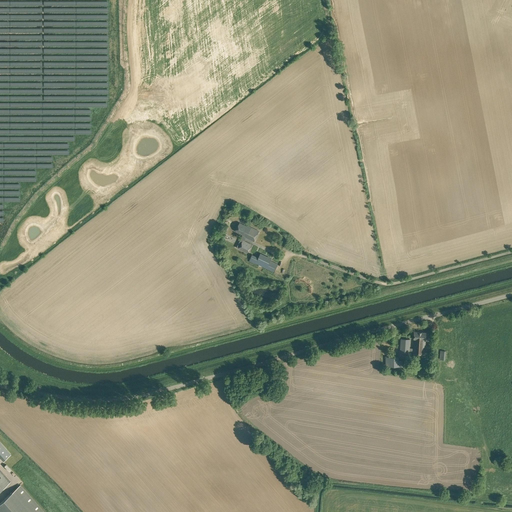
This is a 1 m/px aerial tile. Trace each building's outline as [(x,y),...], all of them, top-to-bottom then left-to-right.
[(243,234),(236,247),(247,253),(252,244),(243,240),(245,236),(253,241),(258,231),(247,225),(247,226),(239,223),(235,231),(243,234)] [(221,240),(225,233),(220,230),(216,237),(221,240)] [(274,271),(278,264),(271,261),(272,259),(269,258),(260,253),(256,263),(274,271)] [(419,332),(414,332),(414,339),(413,348),(410,348),(410,339),(401,339),(400,353),(409,353),(409,352),(413,353),(413,354),(425,354),(426,339),(426,332),(421,332),(419,332)] [(402,366),(402,360),(399,360),(399,357),(391,357),(385,356),(385,365),(386,366),(402,366)] [(0,491),(11,482),(0,469),(0,491)] [(0,511),(44,511),(21,485),(0,502),(0,511)]
